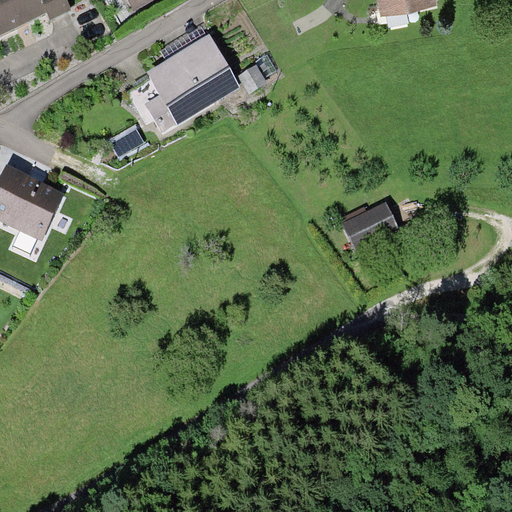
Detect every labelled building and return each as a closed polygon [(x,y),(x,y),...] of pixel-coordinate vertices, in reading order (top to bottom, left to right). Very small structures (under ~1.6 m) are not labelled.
[(0,0),(0,36),(22,26),(47,14),(42,3),(47,0),(0,0)] [(66,0),(47,0),(42,3),(47,14),(51,22),(72,12),(66,0)] [(157,0),(127,0),(136,13),(157,0)] [(435,0),(378,0),(380,9),(409,4),(436,0),(435,0)] [(172,59),(207,38),(201,28),(161,53),(167,62),(172,59)] [(167,62),(147,74),(150,80),(170,112),(179,127),(241,89),(209,37),(207,38),(172,59),(167,62)] [(267,85),(256,67),(240,77),(250,95),(267,85)] [(170,112),(150,80),(128,93),(147,126),(170,112)] [(6,169),(0,182),(0,222),(42,242),(64,195),(35,182),(6,169)] [(387,204),(342,226),(358,257),(402,235),(387,204)]
